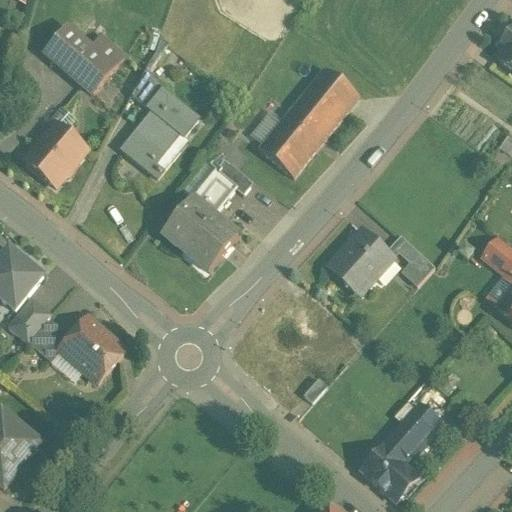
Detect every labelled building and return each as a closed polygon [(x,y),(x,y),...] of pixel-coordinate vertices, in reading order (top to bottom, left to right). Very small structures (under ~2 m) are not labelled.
[(72,33),(50,59),(99,101),(131,63),(107,43),(97,55),(72,33)] [(511,43),(508,49),(511,51),(502,64),(511,71),(511,43)] [(264,157),(299,184),(364,104),(339,83),(347,74),(338,67),(264,157)] [(137,104),(153,115),(167,97),(168,98),(172,94),(152,77),(137,104)] [(145,135),(127,157),(151,176),(180,139),(188,145),(203,126),(168,98),(167,97),(153,115),(159,120),(147,136),(145,135)] [(61,131),(30,168),(61,195),(70,184),(74,184),(81,176),(81,171),(92,158),(61,131)] [(229,168),(220,179),(241,196),(249,202),(258,191),(229,168)] [(220,179),(169,242),(187,257),(191,252),(218,274),(244,243),(219,223),(241,196),(220,179)] [(367,237),(333,274),(365,303),(399,266),(367,237)] [(511,253),(503,246),(488,265),(511,284),(511,253)] [(440,274),(410,247),(400,257),(415,271),(407,279),(422,293),(440,274)] [(50,283),(11,253),(0,267),(0,304),(21,320),(33,305),(50,283)] [(338,317),(312,296),(266,351),(303,382),(326,354),(314,345),(338,317)] [(511,303),(503,315),(511,322),(511,303)] [(57,324),(33,305),(21,320),(10,334),(35,353),(55,326),(57,324)] [(132,358),(94,325),(77,345),(68,355),(68,356),(92,376),(89,379),(103,391),(132,358)] [(77,345),(55,326),(35,353),(57,370),(68,356),(68,355),(77,345)] [(333,393),(324,385),(309,402),(318,410),(333,393)] [(389,453),(366,478),(402,510),(425,484),(408,470),(427,447),(431,450),(447,432),(425,413),(390,453),(389,453)] [(0,488),(10,496),(46,452),(7,419),(0,427),(0,488)]
